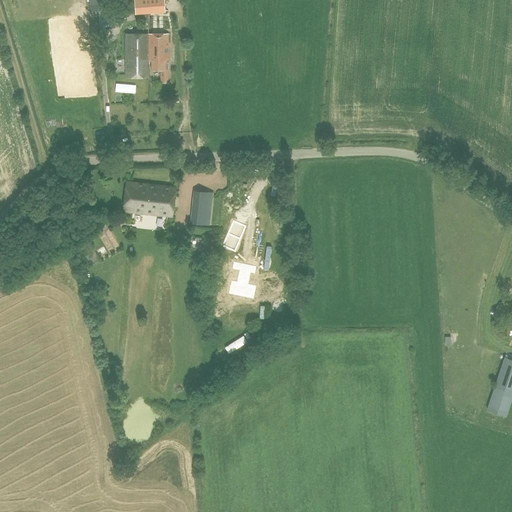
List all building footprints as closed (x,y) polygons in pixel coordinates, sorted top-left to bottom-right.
[(164,11),(163,0),(139,0),(141,13),(164,11)] [(105,27),(108,27),(108,20),(105,20),(105,16),(98,16),(99,32),(106,32),(105,27)] [(125,77),(148,77),(148,61),(151,61),(151,70),(160,70),(160,83),(168,83),(167,33),(125,34),(125,77)] [(168,217),(172,218),(176,186),(125,180),(122,212),(132,213),(168,217)] [(193,191),(190,224),(210,226),(213,193),(193,191)] [(107,219),(101,223),(110,238),(116,235),(107,219)] [(247,226),(233,220),(222,246),(235,252),(247,226)] [(256,267),(233,262),(232,269),(239,270),(237,282),(231,280),(228,293),(253,299),(256,286),(248,284),(250,272),(254,273),(256,267)] [(511,354),(506,352),(486,410),(505,416),(511,396),(511,354)]
